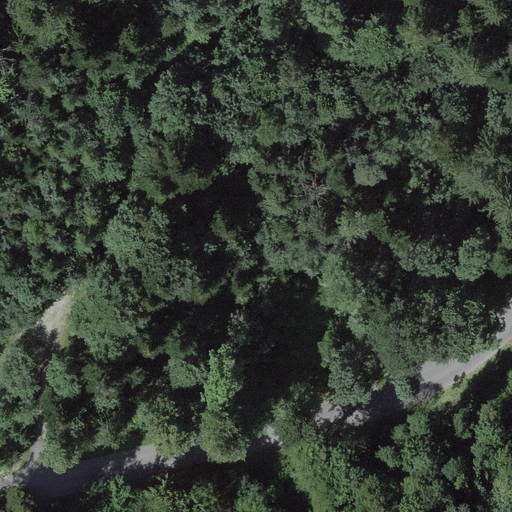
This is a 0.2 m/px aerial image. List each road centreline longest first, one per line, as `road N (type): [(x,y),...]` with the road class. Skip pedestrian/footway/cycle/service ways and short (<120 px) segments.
road 1 (tertiary): [(511,320),(423,388),(348,414),(0,495)]
road 2 (track): [(48,484),(42,417),(53,321),(0,341)]
